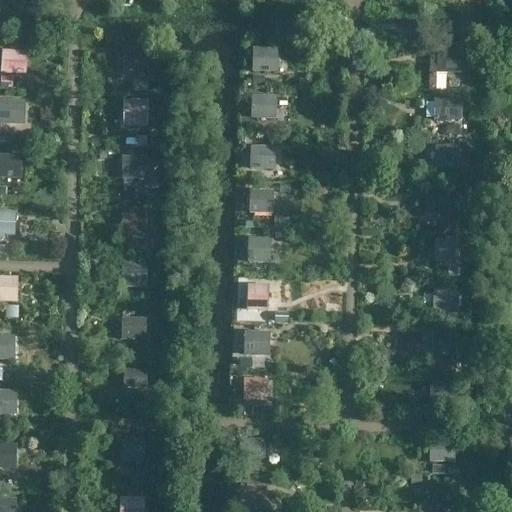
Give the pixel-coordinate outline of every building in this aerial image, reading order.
[(146,50),(122,50),(122,74),(146,74),(146,50)] [(252,52),(252,76),(278,76),(278,52),(252,52)] [(461,77),(462,52),(436,52),(436,77),(461,77)] [(25,56),(1,54),(0,66),(0,76),(24,78),(25,56)] [(12,81),(0,81),(0,84),(0,92),(12,93),(12,81)] [(132,83),(132,94),(147,94),(147,84),(132,83)] [(276,122),(276,99),(250,99),(250,122),(276,122)] [(461,124),(461,102),(434,102),(433,124),(461,124)] [(24,104),(0,103),(0,127),(24,128),(24,104)] [(123,103),(122,130),(147,131),(147,103),(123,103)] [(16,138),(0,138),(0,148),(15,148),(16,138)] [(146,139),(136,139),(136,151),(146,151),(146,139)] [(250,149),(249,172),(274,173),(275,149),(250,149)] [(458,173),(459,149),(434,149),(434,173),(458,173)] [(21,158),(0,157),(0,182),(21,183),(21,158)] [(146,159),(121,160),(122,184),(146,183),(146,159)] [(261,175),(251,174),(251,183),(260,183),(261,175)] [(458,187),(459,177),(450,177),(449,187),(458,187)] [(146,203),(146,192),(136,192),(136,203),(146,203)] [(273,218),(274,194),(249,193),(248,218),(273,218)] [(431,196),(431,218),(459,218),(459,196),(431,196)] [(16,215),(0,214),(0,238),(14,240),(16,215)] [(146,238),(146,214),(122,215),(122,238),(146,238)] [(289,221),(274,221),(273,230),(288,231),(289,221)] [(447,224),(447,234),(457,234),(457,225),(447,224)] [(285,233),(275,232),(275,240),(285,241),(285,233)] [(270,266),(271,242),(248,241),(247,266),(270,266)] [(458,266),(458,243),(434,242),(434,266),(458,266)] [(146,267),(120,267),(120,291),(146,291),(146,267)] [(456,271),(445,271),(444,280),(456,280),(456,271)] [(17,280),(0,280),(0,305),(17,306),(17,280)] [(268,303),(268,288),(247,288),(247,313),(267,313),(267,302),(268,303)] [(433,291),(433,314),(457,314),(458,291),(433,291)] [(18,310),(5,309),(4,321),(18,322),(18,310)] [(274,316),(274,325),(288,326),(288,316),(274,316)] [(457,319),(447,319),(447,328),(457,328),(457,319)] [(146,344),(146,322),(121,321),(121,343),(146,344)] [(244,335),(243,359),(268,360),(269,335),(244,335)] [(456,337),(432,337),(432,361),(456,361),(456,337)] [(14,339),(0,339),(0,364),(14,364),(14,339)] [(264,363),(252,362),(251,372),(263,373),(264,363)] [(250,363),(240,363),(240,372),(250,373),(250,363)] [(145,392),(145,373),(124,373),(123,392),(145,392)] [(267,382),(242,382),(242,404),(267,404),(267,382)] [(454,386),(429,386),(429,409),(454,410),(454,386)] [(0,418),(15,419),(16,394),(0,393),(0,418)] [(144,405),(136,405),(136,414),(144,414),(144,405)] [(252,419),(252,410),(243,410),(243,419),(252,419)] [(120,442),(121,466),(144,466),(144,442),(120,442)] [(238,443),(239,464),(265,463),(265,443),(238,443)] [(429,446),(429,465),(454,466),(455,446),(429,446)] [(16,449),(0,448),(0,473),(15,473),(16,449)] [(259,479),(259,466),(248,466),(247,479),(259,479)] [(445,468),(432,468),(431,478),(445,478),(445,468)] [(421,488),(421,478),(411,479),(411,488),(421,488)] [(429,486),(428,511),(453,511),(454,487),(429,486)] [(264,511),(265,488),(239,488),(239,511),(264,511)] [(143,511),(144,501),(119,501),(118,511),(143,511)] [(0,511),(14,511),(15,503),(0,502),(0,511)]
